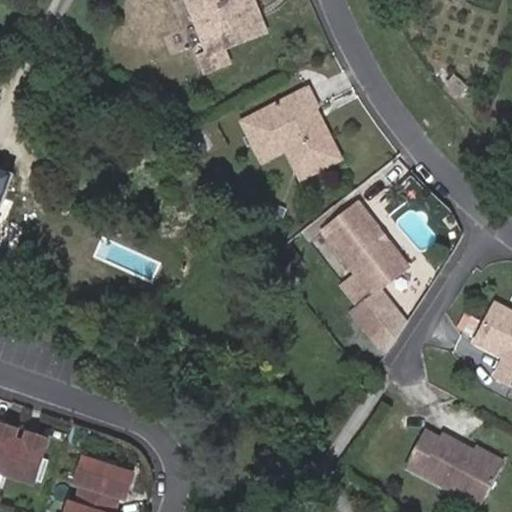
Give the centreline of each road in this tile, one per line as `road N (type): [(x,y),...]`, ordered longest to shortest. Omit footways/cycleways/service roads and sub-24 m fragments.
road 1 (residential): [(336,0),(392,104),(488,216)]
road 2 (residential): [(0,372),(147,426),(172,459),(169,511)]
road 3 (residential): [(488,216),(401,358)]
